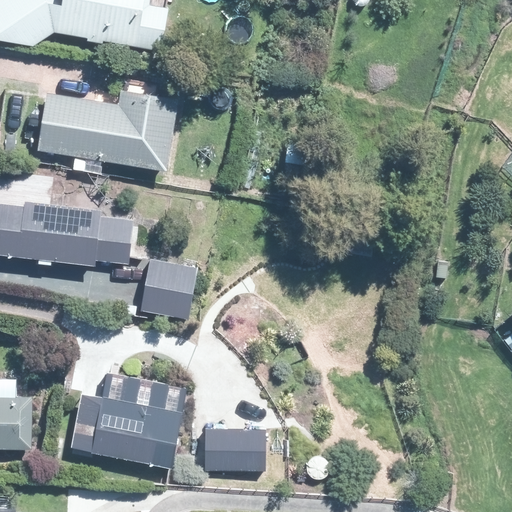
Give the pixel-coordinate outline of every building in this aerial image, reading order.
[(44,0),(0,0),(0,39),(33,46),(53,32),(79,36),(79,41),(102,45),(102,42),(161,53),(168,10),(166,10),(149,7),(150,0),(44,0)] [(179,103),(166,100),(121,93),(119,108),(50,96),(47,95),(37,150),(167,173),(179,103)] [(105,267),(108,242),(111,213),(10,200),(3,254),(105,267)] [(142,264),(144,247),(147,220),(116,217),(114,242),(112,262),(142,264)] [(205,269),(175,263),(158,260),(149,307),(148,312),(195,321),(205,269)] [(92,396),(83,448),(186,465),(195,414),(92,396)] [(33,398),(0,397),(0,449),(33,450),(32,441),(33,398)] [(273,428),(213,429),(214,474),(274,473),(273,428)]
